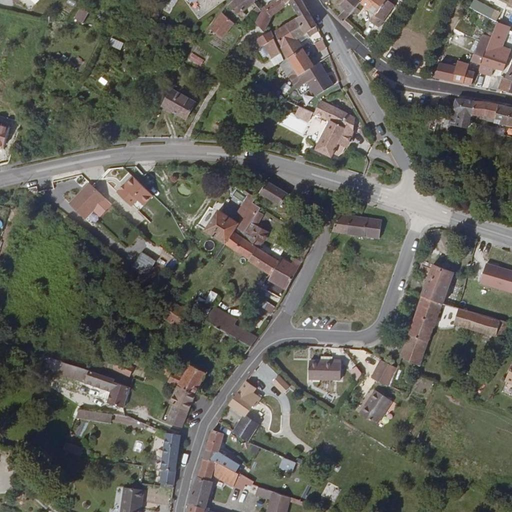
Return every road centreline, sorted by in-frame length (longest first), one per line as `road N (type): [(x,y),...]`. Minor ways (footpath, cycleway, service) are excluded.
road 1 (tertiary): [(286,166),(186,151),(0,180)]
road 2 (residential): [(420,206),(385,325),(374,335),(279,333)]
road 3 (residential): [(279,333),(211,405),(184,511)]
road 4 (residential): [(286,166),(326,220),(323,248),(279,333)]
road 5 (residential): [(511,102),(399,77),(334,43)]
road 6 (tertiary): [(334,43),(420,206)]
road 7 (tertiary): [(420,206),(286,166)]
road 8 (unknown): [(186,151),(199,112),(253,31)]
